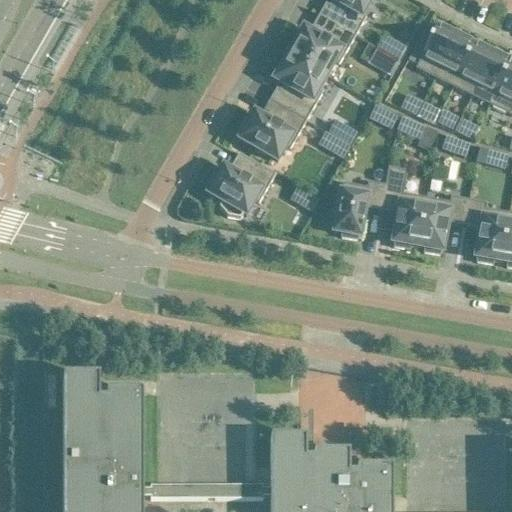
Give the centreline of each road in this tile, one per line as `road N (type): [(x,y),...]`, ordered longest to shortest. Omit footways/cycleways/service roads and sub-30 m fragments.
road 1 (residential): [(119,286),(511,359)]
road 2 (residential): [(511,326),(126,256)]
road 3 (residential): [(270,0),(126,256)]
road 4 (residential): [(126,256),(0,226)]
road 5 (residential): [(0,262),(119,286)]
